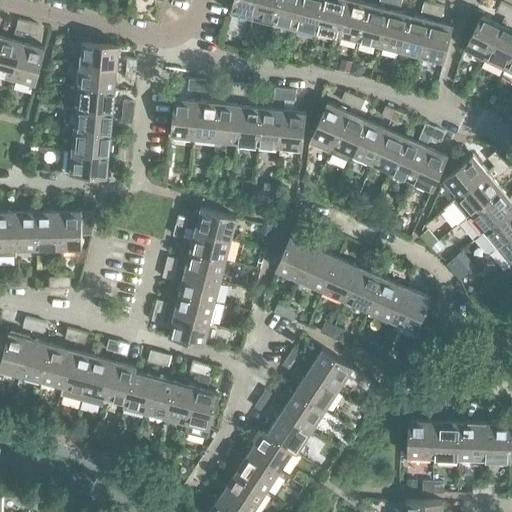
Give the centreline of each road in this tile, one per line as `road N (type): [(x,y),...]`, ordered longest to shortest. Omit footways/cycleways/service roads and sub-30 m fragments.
road 1 (residential): [(298,205),(424,258),(454,286),(443,391),(511,394)]
road 2 (residential): [(0,180),(137,184),(153,33)]
road 3 (residential): [(438,105),(350,80),(225,65),(191,52),(181,32)]
road 4 (residential): [(252,369),(0,301)]
road 5 (tertiary): [(162,511),(92,464),(0,438)]
road 6 (tertiary): [(0,458),(44,466),(136,511)]
road 7 (residential): [(153,33),(14,0)]
road 8 (residential): [(192,483),(240,405),(252,369)]
